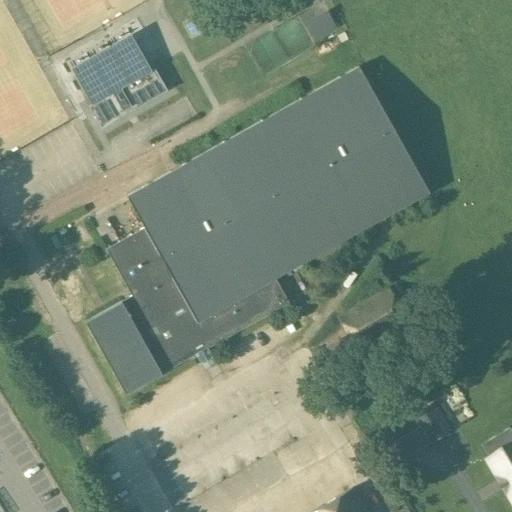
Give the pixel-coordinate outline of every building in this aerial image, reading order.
[(326,10),(305,22),(315,40),(336,28),(326,10)] [(154,66),(148,70),(135,47),(82,78),(95,101),(88,104),(101,127),(167,89),(154,66)] [(203,373),(220,363),(215,355),(208,347),(289,302),(276,278),(429,192),(359,65),(126,195),(144,227),(106,248),(132,294),(84,321),(125,393),(195,354),(199,366),(203,373)] [(194,92),(180,100),(192,122),(206,114),(194,92)] [(358,351),(410,321),(389,284),(336,314),(358,351)] [(450,430),(433,403),(412,415),(429,442),(450,430)] [(511,443),(487,458),(498,476),(497,477),(505,491),(506,490),(511,499),(511,443)] [(366,511),(352,487),(311,511),(366,511)]
